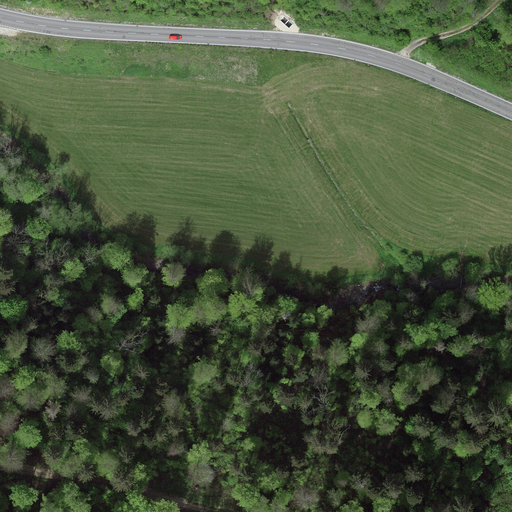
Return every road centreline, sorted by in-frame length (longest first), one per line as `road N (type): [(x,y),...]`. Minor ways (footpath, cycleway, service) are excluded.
road 1 (secondary): [(0,16),(64,28),(340,47),(511,111)]
road 2 (track): [(220,511),(0,467)]
road 3 (track): [(399,63),(411,47),(466,26),(503,0)]
